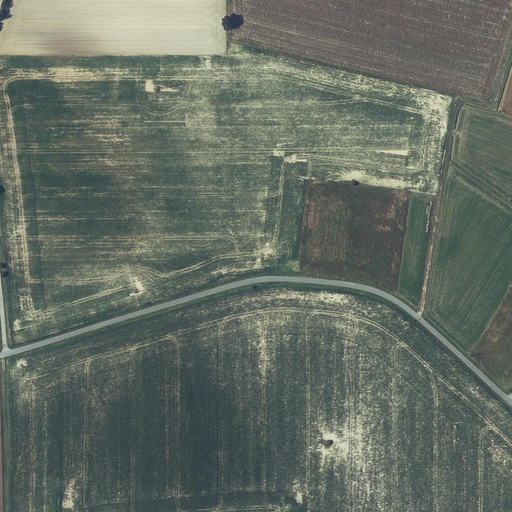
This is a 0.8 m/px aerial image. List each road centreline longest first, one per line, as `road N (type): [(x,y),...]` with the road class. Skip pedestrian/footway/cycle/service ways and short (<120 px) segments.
road 1 (unclassified): [(4,353),(258,276),(318,277),(377,290),(412,312),(511,401)]
road 2 (track): [(419,318),(453,106),(463,98),(496,99),(511,50)]
road 3 (track): [(4,353),(5,511)]
